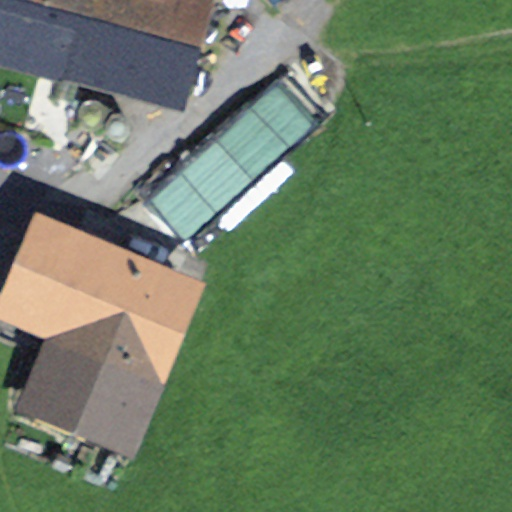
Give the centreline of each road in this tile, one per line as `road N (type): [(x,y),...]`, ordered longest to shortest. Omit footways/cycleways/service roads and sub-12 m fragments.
road 1 (track): [(0,220),(101,196),(257,71),(314,0)]
road 2 (track): [(257,71),(511,42)]
